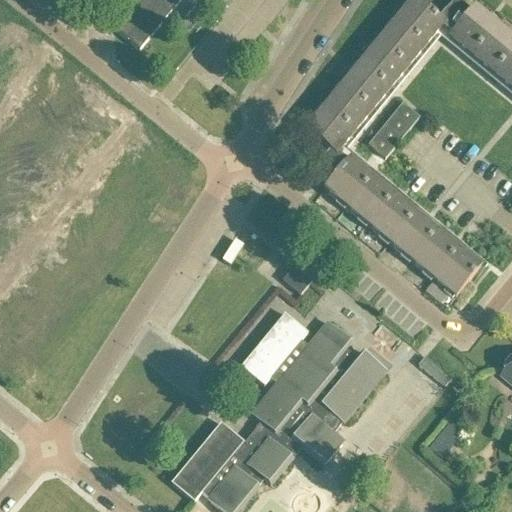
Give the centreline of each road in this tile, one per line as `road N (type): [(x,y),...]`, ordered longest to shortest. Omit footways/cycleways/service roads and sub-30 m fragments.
road 1 (residential): [(231,169),(270,184),(445,333),(465,336),(511,290)]
road 2 (residential): [(51,453),(231,169)]
road 3 (residential): [(10,0),(205,157),(231,169)]
road 4 (residential): [(231,169),(342,0)]
